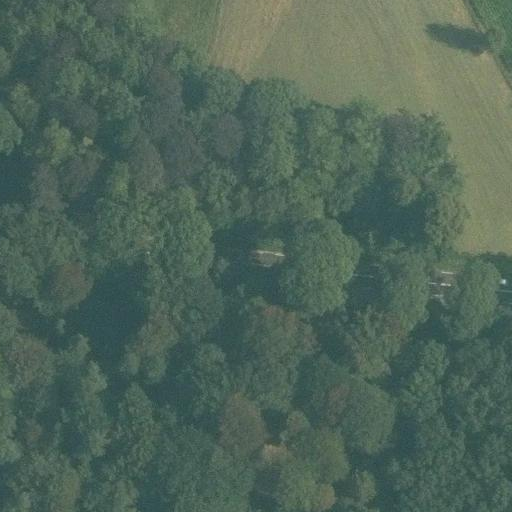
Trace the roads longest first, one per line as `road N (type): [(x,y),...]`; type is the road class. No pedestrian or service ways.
road 1 (secondary): [(511,287),(0,230)]
road 2 (unknown): [(151,247),(156,152),(109,71),(107,0)]
